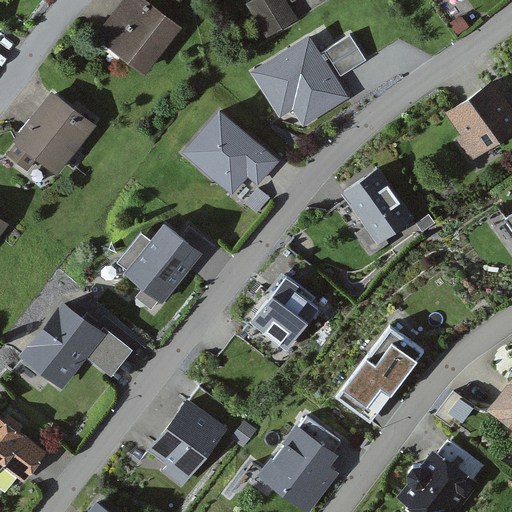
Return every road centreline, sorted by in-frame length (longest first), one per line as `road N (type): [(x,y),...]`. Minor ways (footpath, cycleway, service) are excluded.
road 1 (residential): [(511,15),(374,116),(318,169),(47,511)]
road 2 (residential): [(511,317),(444,368),(337,511)]
road 3 (residential): [(0,97),(76,0)]
